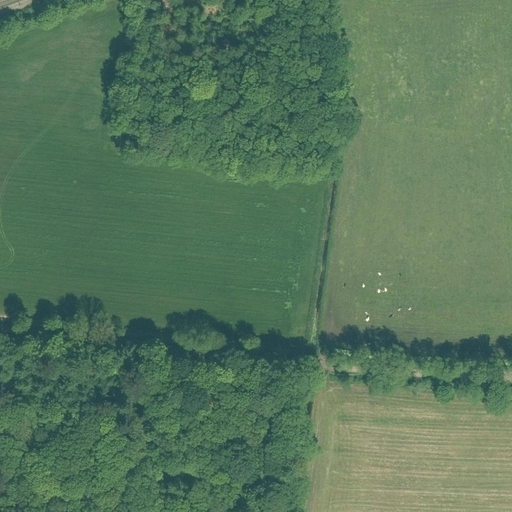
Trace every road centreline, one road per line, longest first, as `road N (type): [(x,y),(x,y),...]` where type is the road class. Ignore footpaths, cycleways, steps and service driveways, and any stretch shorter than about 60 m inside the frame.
road 1 (track): [(0,328),(310,362)]
road 2 (track): [(310,362),(511,376)]
